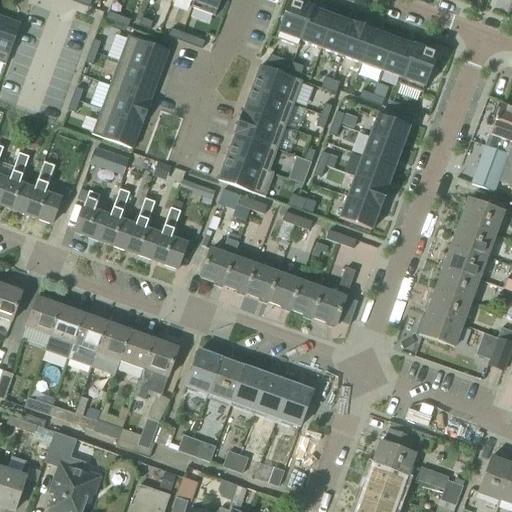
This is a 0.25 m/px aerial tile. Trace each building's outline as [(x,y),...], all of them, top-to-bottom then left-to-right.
[(86,0),(79,0),(78,5),(88,9),(91,2),(86,0)] [(192,4),(190,9),(213,18),(220,0),(196,0),(195,5),(192,4)] [(276,35),(274,41),(298,50),(300,44),(298,43),(310,10),(312,11),(313,10),(289,1),(276,35)] [(310,10),(298,43),(300,44),(319,50),(330,18),(312,11),(310,10)] [(104,23),(116,27),(118,19),(107,15),(104,23)] [(330,18),(319,50),(340,58),(351,26),(330,18)] [(0,19),(0,65),(4,67),(19,27),(0,19)] [(130,23),(118,19),(116,27),(127,31),(130,23)] [(149,33),(152,25),(141,21),(138,29),(149,33)] [(351,26),(340,58),(360,66),(372,33),(373,34),(374,32),(351,24),(351,26)] [(170,31),(167,38),(179,42),(181,35),(170,31)] [(372,33),(360,66),(381,74),(393,41),(373,34),(372,33)] [(181,35),(179,42),(190,46),(192,39),(181,35)] [(127,38),(118,63),(158,78),(167,53),(127,38)] [(192,39),(190,46),(201,51),(204,43),(192,39)] [(393,41),(381,74),(400,80),(402,81),(414,49),(412,48),(393,41)] [(92,42),(88,52),(96,55),(100,44),(92,42)] [(400,80),(398,86),(422,95),(436,56),(412,47),(412,48),(414,49),(402,81),(400,80)] [(88,52),(84,64),(92,67),(96,55),(88,52)] [(269,56),(266,64),(278,68),(280,60),(269,56)] [(280,60),(278,68),(289,72),(291,65),(280,60)] [(118,63),(109,88),(149,102),(158,78),(118,63)] [(291,65),(289,72),(300,76),(303,69),(291,65)] [(259,68),(250,93),(292,108),(302,84),(259,68)] [(324,79),(320,90),(327,93),(331,82),(324,79)] [(303,97),(314,100),(318,83),(307,80),(303,97)] [(331,82),(327,93),(335,96),(339,84),(331,82)] [(109,88),(100,112),(140,127),(141,126),(142,126),(150,104),(149,103),(149,102),(109,88)] [(75,90),(71,101),(78,104),(82,92),(75,90)] [(360,92),(358,100),(370,105),(370,104),(373,97),(360,92)] [(242,114),(242,115),(284,131),(292,108),(250,93),(242,114)] [(370,104),(370,105),(380,108),(383,101),(373,97),(370,104)] [(71,101),(67,112),(74,115),(78,104),(71,101)] [(392,104),(389,112),(401,116),(403,108),(392,104)] [(324,106),(319,118),(326,121),(331,108),(324,106)] [(403,108),(401,116),(412,120),(415,113),(403,108)] [(499,141),(495,153),(484,150),(474,177),(472,185),(493,193),(496,185),(497,185),(502,173),(511,146),(511,112),(499,108),(488,137),(499,141)] [(100,112),(91,137),(131,152),(140,127),(100,112)] [(241,113),(233,135),(234,136),(234,138),(276,153),(284,131),(242,115),(242,114),(241,113)] [(335,115),(331,126),(339,129),(343,118),(335,115)] [(376,117),(368,138),(401,150),(408,129),(376,117)] [(319,118),(315,128),(323,131),(326,121),(319,118)] [(331,126),(327,137),(335,140),(339,129),(331,126)] [(37,139),(24,135),(20,147),(33,151),(37,139)] [(234,138),(225,160),(268,176),(268,174),(276,153),(234,138)] [(368,138),(361,159),(393,170),(401,150),(368,138)] [(511,146),(502,173),(498,183),(509,187),(511,180),(511,146)] [(106,173),(112,156),(95,149),(89,166),(106,173)] [(307,151),(303,162),(310,165),(314,153),(307,151)] [(321,154),(317,165),(324,168),(328,157),(321,154)] [(18,156),(11,174),(21,177),(27,159),(18,156)] [(295,159),(293,166),(308,171),(310,167),(310,165),(303,162),(295,159)] [(361,159),(353,179),(385,191),(386,190),(393,170),(361,159)] [(225,160),(217,183),(264,200),(273,175),(268,174),(268,176),(225,160)] [(30,192),(21,217),(48,227),(57,202),(41,196),(51,167),(41,163),(30,192)] [(151,178),(164,183),(169,169),(156,164),(151,178)] [(317,165),(312,177),(320,179),(324,168),(317,165)] [(79,191),(91,194),(96,171),(85,168),(79,191)] [(0,196),(0,209),(21,217),(30,192),(17,188),(21,177),(11,174),(7,184),(5,183),(0,196)] [(353,179),(346,200),(378,211),(378,212),(379,212),(387,190),(386,190),(385,191),(353,179)] [(193,186),(182,182),(179,189),(191,193),(193,186)] [(108,220),(106,219),(97,244),(123,253),(132,229),(118,224),(128,195),(119,192),(108,220)] [(233,213),(235,207),(239,198),(222,192),(216,206),(233,213)] [(86,193),(71,235),(97,244),(106,219),(93,214),(99,198),(86,193)] [(466,202),(462,212),(467,214),(463,226),(463,227),(493,238),(502,214),(505,206),(474,195),(471,204),(466,202)] [(290,196),(286,207),(294,210),(298,199),(290,196)] [(249,212),(253,203),(239,198),(235,207),(249,212)] [(298,199),(294,210),(301,213),(305,202),(298,199)] [(346,200),(338,220),(370,232),(378,212),(378,211),(346,200)] [(134,229),(132,229),(123,253),(149,262),(157,238),(143,233),(153,204),(144,201),(134,229)] [(174,203),(171,210),(179,213),(182,206),(174,203)] [(249,212),(262,217),(266,208),(253,203),(249,212)] [(233,213),(231,218),(245,223),(249,212),(235,207),(233,213)] [(163,228),(172,232),(179,213),(170,210),(163,228)] [(296,219),(284,214),(280,223),(293,228),(296,219)] [(296,219),(293,228),(308,233),(311,224),(296,219)] [(493,238),(458,225),(454,235),(459,237),(455,249),(450,247),(485,260),(493,238)] [(159,239),(157,238),(149,262),(175,272),(183,247),(169,242),(172,232),(163,228),(159,239)] [(324,241),(337,246),(341,237),(327,232),(324,241)] [(348,239),(341,237),(337,246),(352,251),(355,242),(348,239)] [(220,293),(221,288),(231,260),(232,260),(237,245),(226,241),(220,256),(208,252),(198,280),(211,285),(210,289),(220,293)] [(327,250),(315,245),(310,257),(317,260),(319,254),(325,256),(327,250)] [(293,247),(289,261),(305,265),(308,251),(293,247)] [(485,260),(450,247),(446,257),(451,259),(446,271),(442,269),(441,270),(477,283),(485,260)] [(254,268),(232,260),(231,260),(221,288),(233,293),(232,297),(242,301),(244,296),(254,268)] [(264,309),(266,304),(276,276),(254,268),(244,296),(256,301),(254,305),(264,309)] [(334,297),(321,292),(311,320),(323,325),(322,329),(332,333),(334,328),(336,324),(348,328),(356,304),(344,300),(354,273),(344,269),(334,297)] [(433,292),(469,305),(477,283),(441,270),(438,280),(443,282),(438,294),(434,292),(433,292)] [(288,312),(298,284),(276,276),(266,304),(278,309),(277,313),(287,316),(288,312)] [(309,324),(311,320),(321,292),(298,284),(288,312),(300,317),(299,321),(309,324)] [(0,287),(0,322),(8,325),(19,295),(0,287)] [(425,314),(425,315),(460,328),(469,305),(433,292),(430,302),(434,304),(430,316),(425,314)] [(23,331),(47,339),(58,309),(56,308),(58,304),(46,300),(44,304),(34,301),(23,331)] [(42,352),(66,361),(81,317),(58,309),(47,339),(42,352)] [(414,337),(452,351),(460,328),(425,315),(422,324),(419,323),(414,337)] [(105,326),(81,317),(66,361),(89,369),(105,326)] [(105,326),(89,369),(113,377),(117,364),(128,334),(105,326)] [(496,341),(511,346),(511,344),(511,336),(499,332),(496,341)] [(128,334),(117,364),(141,372),(152,342),(128,334)] [(483,336),(475,357),(488,362),(496,341),(483,336)] [(511,346),(496,341),(488,362),(486,368),(502,374),(511,346)] [(152,342),(141,372),(141,373),(132,399),(143,403),(147,392),(159,397),(165,381),(176,350),(152,342)] [(196,354),(184,389),(207,397),(219,363),(209,359),(208,364),(196,359),(197,355),(196,354)] [(399,361),(397,370),(414,374),(416,365),(399,361)] [(219,363),(207,397),(229,405),(242,371),(232,367),(230,372),(218,368),(220,363),(219,363)] [(252,413),(264,379),(255,375),(253,380),(241,376),(243,371),(242,371),(229,405),(252,413)] [(0,373),(0,403),(1,404),(10,377),(0,373)] [(264,379),(252,413),(248,425),(259,428),(263,417),(274,421),(287,387),(277,383),(275,388),(263,384),(265,379),(264,379)] [(298,430),(310,395),(300,391),(298,396),(286,392),(288,387),(287,387),(274,421),(298,430)] [(71,412),(85,413),(86,399),(72,398),(71,412)] [(45,418),(49,408),(26,400),(23,410),(45,418)] [(49,408),(45,418),(69,425),(73,416),(49,408)] [(116,422),(122,424),(126,412),(121,410),(116,422)] [(96,423),(73,416),(69,425),(70,426),(92,434),(96,423)] [(18,431),(21,422),(8,417),(5,426),(18,431)] [(156,438),(167,442),(172,424),(162,421),(156,438)] [(21,422),(18,431),(32,436),(35,427),(21,422)] [(155,426),(144,422),(135,447),(146,451),(149,444),(152,445),(160,426),(156,425),(155,426)] [(117,430),(96,423),(92,434),(116,442),(120,431),(117,430)] [(378,441),(374,452),(379,454),(374,467),(405,478),(443,491),(446,483),(446,481),(447,479),(420,469),(419,471),(409,467),(413,455),(405,451),(410,439),(387,431),(383,443),(378,441)] [(186,457),(191,441),(182,437),(176,453),(186,457)] [(91,494),(96,480),(80,474),(83,464),(68,459),(73,446),(51,438),(42,467),(57,472),(53,485),(54,486),(52,493),(54,494),(48,511),(80,511),(83,505),(80,504),(84,492),(91,494)] [(191,441),(186,457),(196,461),(202,445),(191,441)] [(230,473),(236,457),(227,454),(221,470),(230,473)] [(236,457),(230,473),(241,477),(247,461),(236,457)] [(489,461),(477,494),(476,495),(499,503),(511,469),(502,465),(500,470),(488,466),(490,461),(489,461)] [(362,486),(362,487),(397,500),(405,478),(374,467),(370,465),(366,474),(371,476),(367,488),(362,486)] [(511,468),(511,469),(499,503),(511,507),(511,474),(511,470),(511,468)] [(276,490),(282,474),(271,470),(266,486),(276,490)] [(0,484),(0,508),(10,511),(12,511),(24,479),(4,472),(0,484)] [(169,491),(174,478),(163,474),(159,488),(169,491)] [(220,482),(216,492),(220,500),(230,503),(236,487),(220,482)] [(446,483),(443,491),(459,497),(462,489),(461,488),(453,485),(446,483)] [(162,511),(168,496),(138,486),(131,506),(128,505),(125,511),(162,511)] [(354,509),(353,510),(359,511),(392,511),(397,500),(362,487),(358,497),(363,499),(359,511),(354,509)] [(443,491),(442,493),(438,503),(454,509),(459,497),(443,491)] [(183,511),(187,503),(174,499),(169,511),(183,511)]
